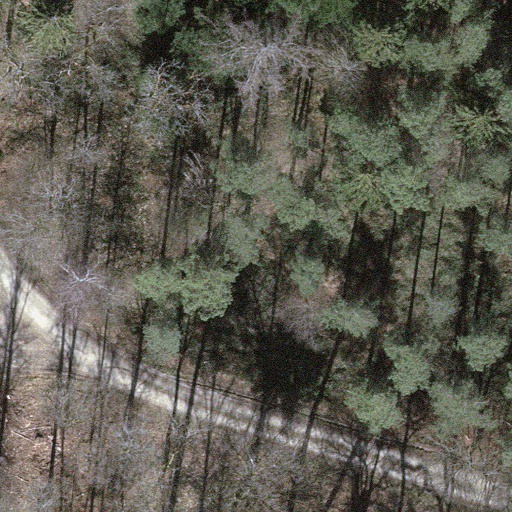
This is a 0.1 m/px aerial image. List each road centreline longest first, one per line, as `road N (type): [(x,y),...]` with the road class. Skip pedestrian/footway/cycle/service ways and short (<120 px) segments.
road 1 (track): [(511,475),(36,324)]
road 2 (track): [(36,324),(0,156)]
